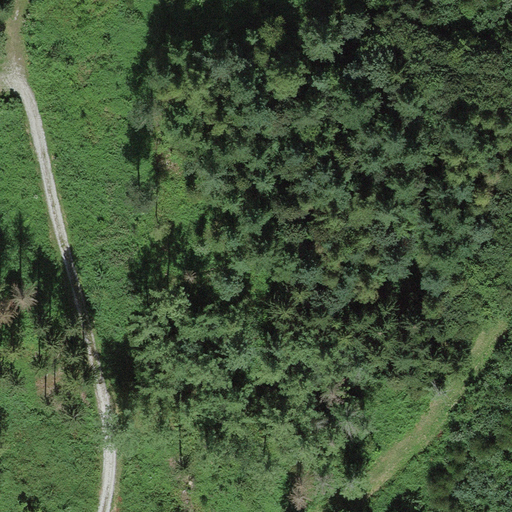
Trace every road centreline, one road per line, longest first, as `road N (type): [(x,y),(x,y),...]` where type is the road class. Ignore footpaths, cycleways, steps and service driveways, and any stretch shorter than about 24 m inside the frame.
road 1 (track): [(88,511),(96,434),(49,163),(5,82)]
road 2 (track): [(319,511),(389,455),(511,300)]
